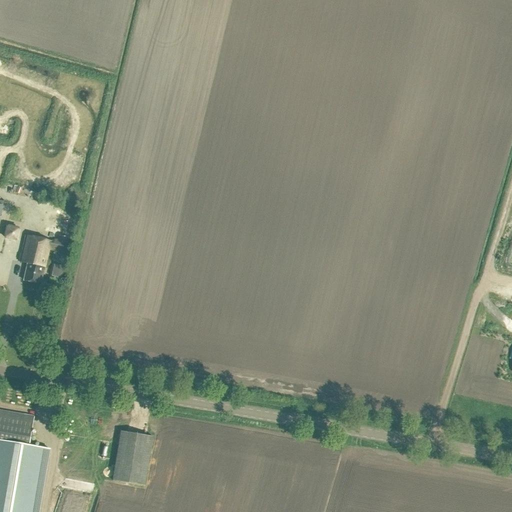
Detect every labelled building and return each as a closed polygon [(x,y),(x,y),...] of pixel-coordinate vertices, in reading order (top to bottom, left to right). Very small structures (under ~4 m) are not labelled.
[(7,227),(5,238),(5,239),(16,242),(16,241),(19,229),(19,228),(21,221),(9,218),(8,226),(7,227)] [(56,218),(43,219),(44,239),(57,239),(56,218)] [(28,263),(26,272),(24,281),(41,285),(45,268),(47,268),(52,247),(51,246),(52,242),(26,235),(20,261),(28,263)] [(0,511),(39,511),(51,450),(29,447),(34,417),(0,411),(0,511)] [(120,433),(112,481),(145,487),(152,437),(120,433)]
